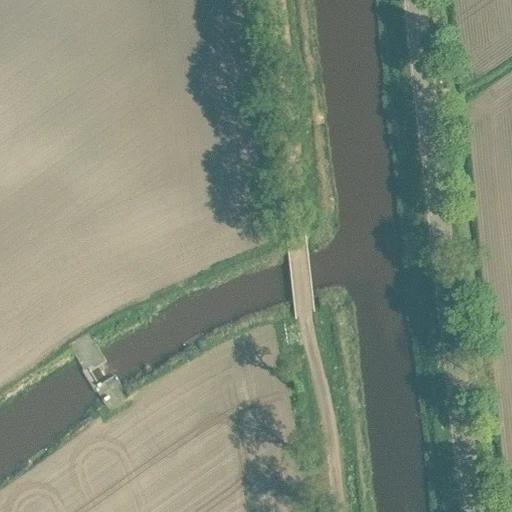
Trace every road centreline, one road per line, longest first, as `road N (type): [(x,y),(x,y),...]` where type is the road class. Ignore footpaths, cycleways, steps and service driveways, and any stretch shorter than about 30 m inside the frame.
road 1 (unclassified): [(338,511),(304,320),(271,0)]
road 2 (tertiary): [(470,511),(412,0)]
